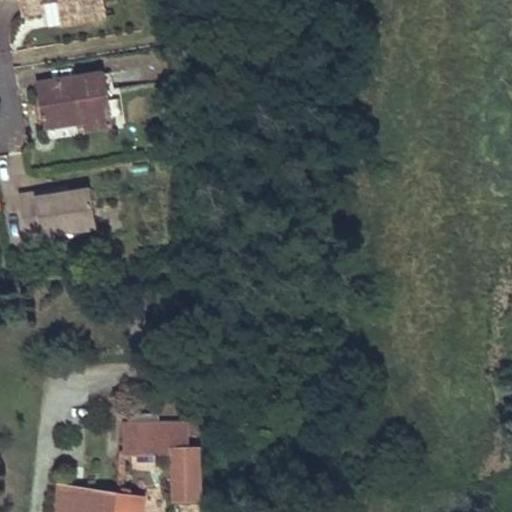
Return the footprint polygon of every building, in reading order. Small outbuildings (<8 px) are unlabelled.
[(22,0),(25,13),(47,9),(49,25),(105,16),(102,0),(22,0)] [(105,72),(37,83),(41,105),(45,127),(84,121),(85,130),(114,125),(105,72)] [(69,186),(37,192),(38,196),(70,191),(69,186)] [(38,196),(37,192),(20,194),(27,238),(98,227),(91,188),(70,191),(38,196)] [(187,428),(124,429),(123,451),(173,450),(189,449),(187,428)] [(189,449),(173,450),(175,493),(204,492),(202,449),(189,449)] [(64,511),(67,487),(57,486),(54,511),(64,511)] [(64,511),(144,511),(146,494),(108,490),(108,491),(67,487),(64,511)]
